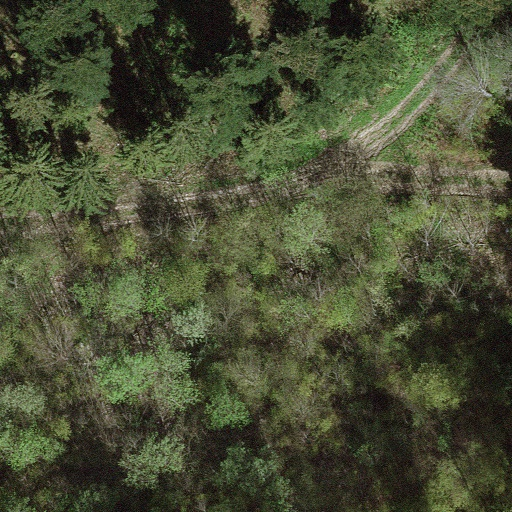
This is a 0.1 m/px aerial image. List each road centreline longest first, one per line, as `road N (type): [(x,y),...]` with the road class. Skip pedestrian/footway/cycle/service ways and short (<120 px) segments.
road 1 (track): [(0,219),(202,203),(311,180),(511,185)]
road 2 (track): [(311,180),(460,66),(491,0)]
